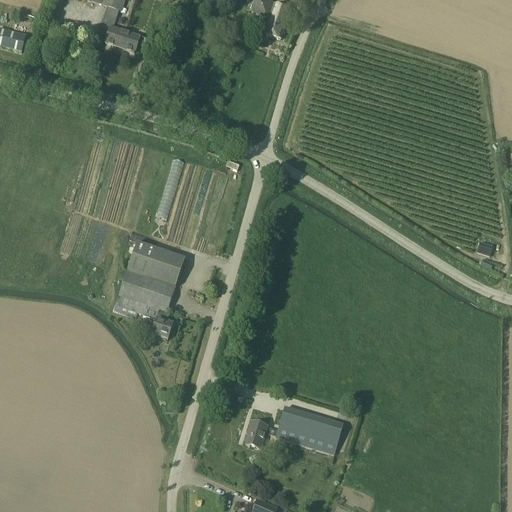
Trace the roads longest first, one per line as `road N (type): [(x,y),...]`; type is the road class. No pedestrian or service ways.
road 1 (unclassified): [(172,511),(175,468),(263,158)]
road 2 (unclassified): [(511,301),(263,158)]
road 3 (unclassified): [(263,158),(0,83)]
road 4 (unclassified): [(263,158),(321,0)]
